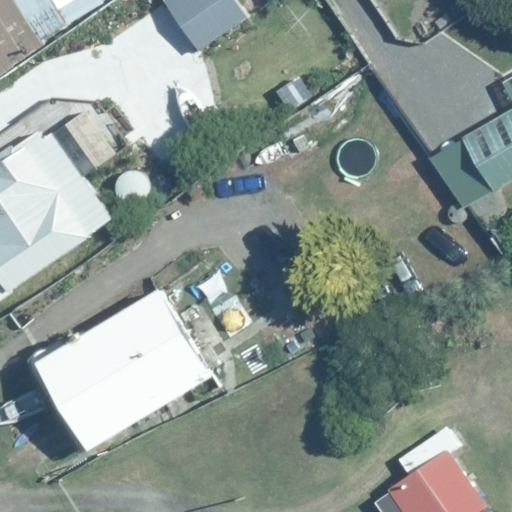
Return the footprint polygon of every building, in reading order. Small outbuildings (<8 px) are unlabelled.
[(0,0),(0,73),(44,39),(41,34),(96,0),(0,0)] [(238,0),(166,0),(204,48),(249,14),(238,0)] [(0,296),(119,213),(87,167),(127,140),(103,105),(92,114),(74,88),(11,131),(17,139),(0,150),(0,296)] [(511,102),(463,131),(497,188),(511,178),(511,102)] [(95,314),(76,326),(26,358),(86,452),(217,369),(159,279),(97,318),(95,314)] [(449,415),(398,453),(408,467),(372,494),(384,511),(463,511),(486,495),(453,451),(467,441),(449,415)]
